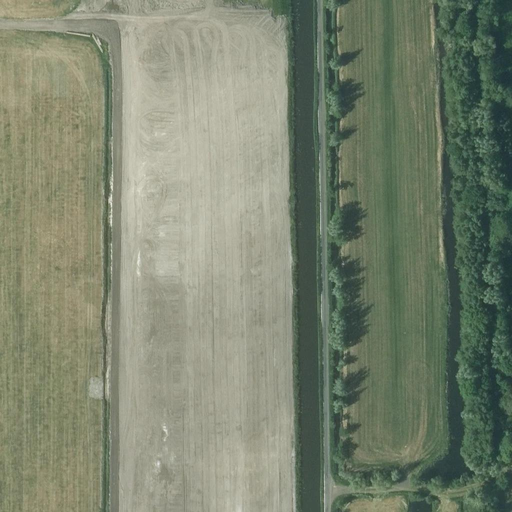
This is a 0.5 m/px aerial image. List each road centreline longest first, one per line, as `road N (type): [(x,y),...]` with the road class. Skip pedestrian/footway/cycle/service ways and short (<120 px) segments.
road 1 (unclassified): [(328,511),(321,0)]
road 2 (track): [(118,511),(117,0)]
road 3 (track): [(511,460),(482,486),(449,494),(401,486),(327,489)]
